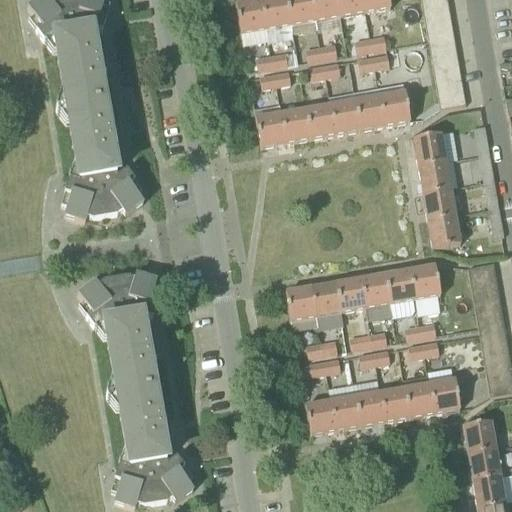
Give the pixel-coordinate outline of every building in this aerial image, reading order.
[(93,33),(101,35),(105,23),(109,9),(103,8),(105,0),(51,0),(47,4),(44,0),(43,0),(26,12),(32,20),(27,24),(35,35),(43,46),(52,58),(49,38),(93,31),(93,33)] [(291,39),(284,0),(259,5),(266,42),(291,39)] [(314,26),(309,0),(286,0),(284,0),(291,39),(316,34),(314,26)] [(314,26),(338,22),(339,22),(335,0),(309,0),(314,26)] [(335,0),(339,22),(364,17),(360,0),(335,0)] [(390,21),(386,0),(360,0),(364,17),(365,25),(390,21)] [(419,0),(421,9),(446,4),(445,0),(419,0)] [(423,20),(449,16),(446,4),(421,9),(423,20)] [(235,9),(240,39),(241,46),(266,42),(259,5),(235,9)] [(425,32),(451,28),(449,16),(423,20),(425,32)] [(427,44),(453,39),(451,28),(425,32),(427,44)] [(90,35),(91,32),(93,33),(93,31),(49,38),(52,58),(56,57),(63,98),(59,98),(55,113),(56,117),(65,129),(68,129),(75,169),(74,169),(72,170),(76,190),(119,182),(119,179),(117,181),(115,179),(110,148),(112,148),(116,135),(107,133),(98,81),(105,75),(98,65),(95,65),(90,35)] [(429,55),(455,51),(453,39),(427,44),(429,55)] [(369,44),(370,57),(385,54),(383,41),(369,44)] [(356,59),(370,57),(369,44),(354,46),(356,59)] [(333,50),(319,52),(321,65),(335,63),(333,50)] [(431,67),(457,63),(455,51),(429,55),(431,67)] [(306,68),(321,65),(319,52),(304,55),(306,68)] [(269,61),(272,74),(286,71),(284,58),(269,61)] [(371,62),(374,75),(388,72),(385,59),(371,62)] [(272,74),(269,61),(255,63),(257,76),(272,74)] [(374,75),(371,62),(357,64),(360,77),(374,75)] [(433,79),(459,74),(457,63),(431,67),(433,79)] [(498,68),(499,77),(510,75),(508,67),(498,68)] [(322,71),(324,84),(339,81),(336,68),(322,71)] [(324,84),(322,71),(308,73),(311,91),(325,88),(324,84)] [(435,91),(461,86),(459,74),(433,79),(435,91)] [(287,76),(272,79),(275,92),(300,88),(297,76),(287,78),(287,76)] [(275,92),(272,79),(258,81),(260,95),(275,92)] [(437,102),(463,98),(461,86),(435,91),(437,102)] [(409,127),(404,98),(379,102),(384,131),(409,127)] [(465,109),(463,98),(437,102),(439,114),(465,109)] [(379,102),(354,106),(359,136),(384,131),(379,102)] [(354,106),(329,110),(334,140),(359,136),(354,106)] [(278,110),(253,114),(260,153),(284,149),(279,119),(278,110)] [(329,110),(304,115),(309,144),(334,140),(329,110)] [(304,115),(279,119),(284,149),(309,144),(304,115)] [(474,133),(479,161),(488,159),(484,131),(474,133)] [(441,139),(412,144),(417,171),(445,166),(441,139)] [(479,161),(483,189),(493,187),(488,159),(479,161)] [(450,194),(445,166),(417,171),(421,199),(450,194)] [(84,228),(86,223),(92,225),(116,221),(121,217),(124,221),(142,208),(136,200),(141,196),(133,185),(126,174),(119,179),(119,182),(76,190),(72,170),(67,185),(67,184),(63,197),(64,197),(60,210),(66,212),(63,221),(84,228)] [(483,189),(488,215),(498,213),(493,187),(483,189)] [(455,221),(450,194),(421,199),(426,227),(455,221)] [(488,215),(493,243),(503,242),(498,213),(488,215)] [(426,227),(431,254),(460,249),(455,221),(426,227)] [(466,273),(469,285),(494,280),(492,269),(466,273)] [(439,301),(434,271),(408,275),(413,305),(439,301)] [(415,313),(413,305),(408,275),(383,280),(388,310),(389,317),(415,313)] [(155,309),(159,296),(153,294),(156,285),(135,279),(133,284),(126,282),(103,286),(97,290),(94,286),(76,299),(82,307),(77,310),(85,321),(85,322),(93,332),(102,344),(99,328),(99,325),(143,318),(143,320),(151,322),(155,309)] [(383,280),(359,284),(364,314),(388,310),(383,280)] [(471,296),(496,292),(494,280),(469,285),(471,296)] [(334,288),(339,318),(364,314),(359,284),(334,288)] [(309,292),(314,322),(339,318),(334,288),(309,292)] [(284,296),(289,326),(314,322),(309,292),(284,296)] [(473,308),(498,304),(496,292),(471,296),(473,308)] [(475,320),(500,315),(498,304),(473,308),(475,320)] [(477,332),(502,327),(500,315),(475,320),(477,332)] [(118,415),(125,456),(122,456),(126,476),(169,469),(169,466),(167,468),(165,465),(160,435),(162,435),(166,422),(157,419),(148,368),(156,362),(148,352),(145,352),(140,322),(141,319),(143,320),(143,318),(99,325),(99,328),(102,344),(106,344),(113,385),(109,385),(105,400),(106,404),(115,416),(118,415)] [(479,343),(504,339),(502,327),(477,332),(479,343)] [(432,329),(418,331),(420,344),(434,342),(432,329)] [(405,347),(420,344),(418,331),(403,333),(405,347)] [(383,337),(365,340),(368,354),(385,351),(383,337)] [(481,355),(506,350),(504,339),(479,343),(481,355)] [(350,357),(368,354),(365,340),(348,343),(350,357)] [(333,346),(319,349),(321,361),(335,359),(333,346)] [(435,347),(420,350),(423,363),(437,360),(435,347)] [(307,364),(321,361),(319,349),(305,351),(307,364)] [(409,365),(423,363),(420,350),(406,352),(409,365)] [(483,367),(508,362),(506,350),(481,355),(483,367)] [(386,355),(371,358),(374,371),(389,368),(386,355)] [(359,374),(374,371),(371,358),(357,361),(359,374)] [(485,378),(510,374),(508,362),(483,367),(485,378)] [(322,367),(324,380),(339,377),(337,364),(322,367)] [(324,380),(322,367),(307,369),(310,382),(324,380)] [(487,390),(511,385),(511,382),(510,374),(485,378),(487,390)] [(453,384),(452,384),(451,377),(427,381),(433,419),(458,415),(453,384)] [(409,423),(433,419),(427,381),(401,385),(403,393),(409,423)] [(511,397),(511,385),(487,390),(489,402),(511,397)] [(327,394),(329,406),(334,436),(359,432),(354,402),(352,390),(327,394)] [(409,423),(403,393),(379,397),(384,428),(409,423)] [(379,397),(354,402),(359,432),(384,428),(379,397)] [(329,406),(304,411),(309,440),(334,436),(329,406)] [(490,427),(462,432),(466,459),(495,454),(490,427)] [(499,481),(495,454),(466,459),(471,485),(499,481)] [(117,471),(113,484),(110,497),(115,499),(113,508),(125,511),(134,511),(135,509),(142,511),(165,508),(171,503),(174,508),(192,495),(186,487),(191,484),(183,472),(176,461),(169,466),(169,469),(126,476),(122,456),(117,471)] [(487,511),(504,509),(504,508),(499,481),(471,485),(475,511),(487,511)]
